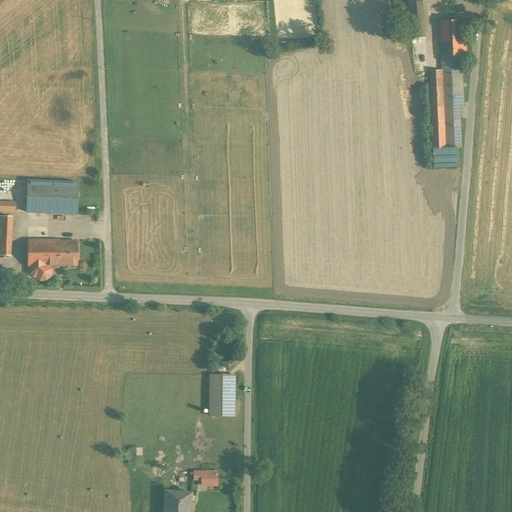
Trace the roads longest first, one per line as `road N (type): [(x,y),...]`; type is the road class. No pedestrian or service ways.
road 1 (unclassified): [(452,319),(478,0)]
road 2 (unclassified): [(247,303),(0,290)]
road 3 (track): [(97,0),(107,238)]
road 4 (unclassified): [(245,511),(247,303)]
road 5 (unclassified): [(416,511),(439,318)]
road 6 (unclassified): [(439,318),(247,303)]
